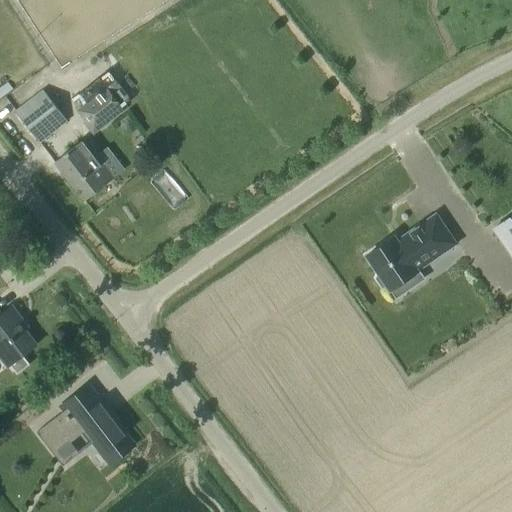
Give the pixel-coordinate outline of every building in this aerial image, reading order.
[(91,133),(123,110),(107,88),(75,110),(91,133)] [(16,112),(39,143),(67,121),(43,91),(16,112)] [(92,150),(84,140),(55,163),(84,201),(107,184),(85,155),(92,150)] [(403,282),(408,290),(423,279),(417,270),(456,244),(436,215),(397,241),(394,237),(366,256),(379,274),(377,279),(382,287),(387,287),(390,291),(403,282)] [(511,255),(511,216),(494,229),(511,255)] [(1,315),(0,314),(0,357),(8,367),(36,345),(18,322),(21,319),(11,307),(1,315)] [(61,407),(81,432),(84,430),(110,464),(133,446),(106,411),(102,414),(83,390),(61,407)] [(57,464),(87,442),(62,409),(32,430),(57,464)]
